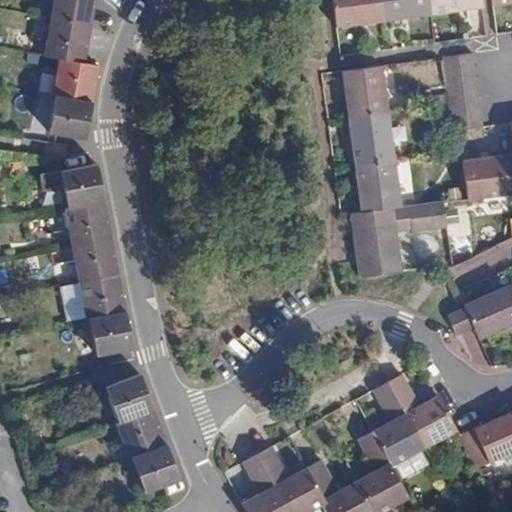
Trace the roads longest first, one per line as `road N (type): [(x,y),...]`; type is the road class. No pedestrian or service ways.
road 1 (residential): [(181,424),(142,298),(111,132),(115,79),(147,0)]
road 2 (residential): [(181,424),(219,404),(307,324),(339,312),(412,329),(469,385),(511,387)]
